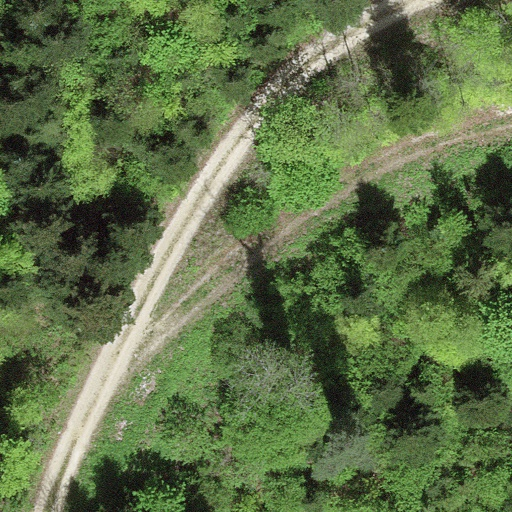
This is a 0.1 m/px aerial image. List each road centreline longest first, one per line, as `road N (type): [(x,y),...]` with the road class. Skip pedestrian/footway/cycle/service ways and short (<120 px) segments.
road 1 (track): [(46,511),(59,470),(210,173),(264,97),(319,47),(415,0)]
road 2 (track): [(108,373),(315,200),(424,143),(511,121)]
